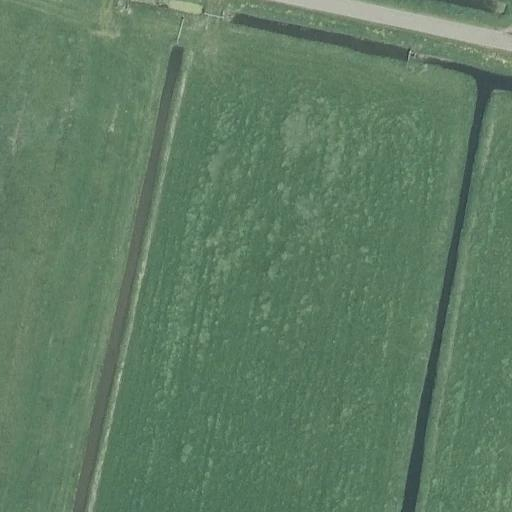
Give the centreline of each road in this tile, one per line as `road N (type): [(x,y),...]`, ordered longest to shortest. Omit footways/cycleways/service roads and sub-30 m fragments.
road 1 (track): [(115,0),(56,511)]
road 2 (unclassified): [(511,44),(293,0)]
